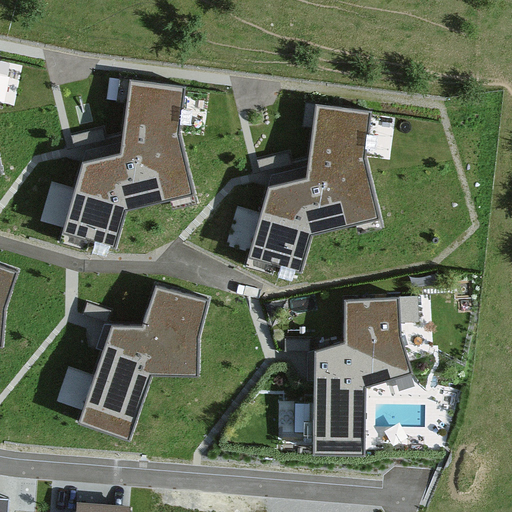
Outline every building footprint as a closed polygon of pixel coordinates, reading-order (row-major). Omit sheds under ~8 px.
[(186,94),(130,87),(119,162),(82,171),(62,243),(116,258),(126,220),(194,204),(180,143),(186,94)] [(316,122),(316,104),(298,103),(297,122),(316,122)] [(365,165),(370,121),(317,112),(307,188),(268,197),(249,266),(301,281),(312,244),(379,228),(365,165)] [(51,184),(46,223),(66,226),(71,186),(51,184)] [(239,210),(232,244),(251,248),(259,214),(239,210)] [(21,273),(0,264),(0,344),(6,345),(11,302),(21,273)] [(200,339),(213,303),(161,285),(145,326),(114,323),(75,423),(125,443),(150,378),(198,378),(200,339)] [(400,340),(399,302),(344,303),(343,347),(313,355),(312,462),(367,463),(367,394),(412,377),(400,340)] [(10,511),(12,493),(0,491),(0,511),(10,511)] [(65,503),(64,511),(125,511),(126,507),(65,503)]
